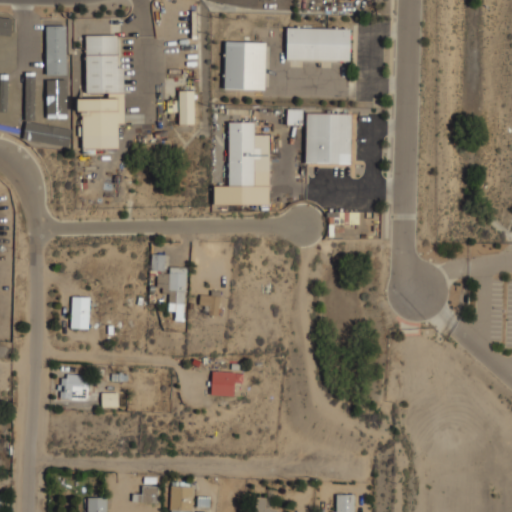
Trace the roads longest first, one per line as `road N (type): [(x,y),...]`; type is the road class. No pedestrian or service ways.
road 1 (residential): [(0,152),(24,171),(35,227),(31,511)]
road 2 (residential): [(33,464),(364,467)]
road 3 (residential): [(414,289),(402,259),(410,0)]
road 4 (residential): [(35,227),(301,225)]
